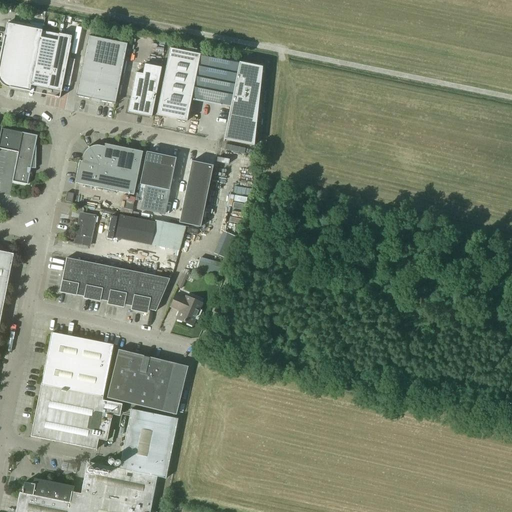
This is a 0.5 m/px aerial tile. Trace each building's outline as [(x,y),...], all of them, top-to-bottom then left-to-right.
[(3,38),(0,53),(0,83),(1,85),(3,86),(4,87),(6,88),(7,89),(9,89),(9,88),(29,92),(30,86),(31,86),(41,38),(40,38),(42,31),(6,24),(4,38),(3,38)] [(59,42),(49,90),(60,92),(68,51),(69,51),(70,45),(69,45),(71,37),(58,35),(57,42),(59,42)] [(115,105),(127,45),(87,37),(75,97),(91,100),(91,102),(98,103),(99,101),(115,105)] [(59,42),(57,42),(41,38),(31,86),(49,90),(59,42)] [(262,68),(169,49),(156,116),(186,122),(191,99),(230,107),(223,142),(224,141),(253,146),(262,68)] [(136,74),(128,113),(152,118),(162,69),(145,66),(143,75),(136,74)] [(0,141),(0,149),(19,153),(13,183),(28,186),(30,175),(32,176),(32,174),(28,173),(28,169),(36,170),(37,142),(38,137),(3,130),(0,141)] [(102,167),(139,175),(143,153),(105,145),(105,146),(105,148),(100,147),(98,147),(96,147),(93,148),(92,148),(90,149),(102,167)] [(90,149),(89,147),(88,148),(90,150),(87,151),(86,153),(85,154),(84,156),(84,158),(83,163),(81,162),(80,162),(75,184),(76,185),(76,184),(134,196),(139,175),(102,167),(90,149)] [(144,163),(174,169),(176,159),(146,152),(144,163)] [(191,162),(188,174),(210,179),(212,166),(191,162)] [(144,163),(142,173),(171,180),(174,169),(144,163)] [(169,191),(171,180),(142,173),(139,185),(169,191)] [(188,174),(186,186),(207,191),(210,179),(188,174)] [(207,191),(186,186),(183,199),(205,203),(207,191)] [(146,187),(142,211),(165,216),(170,192),(146,187)] [(74,195),(67,193),(66,202),(73,204),(74,195)] [(183,199),(181,211),(202,216),(205,203),(183,199)] [(202,216),(181,211),(178,223),(200,228),(202,216)] [(74,244),(89,247),(95,217),(86,216),(85,220),(79,219),(74,244)] [(120,217),(120,219),(116,239),(150,246),(155,223),(120,217)] [(0,320),(13,255),(0,252),(0,320)] [(59,293),(83,297),(84,297),(90,264),(66,259),(59,293)] [(84,297),(107,302),(114,268),(90,264),(84,297)] [(114,268),(107,302),(131,307),(138,273),(114,268)] [(156,312),(169,280),(138,273),(131,307),(156,312)] [(176,319),(192,326),(202,304),(186,297),(185,299),(176,295),(170,307),(179,311),(176,319)] [(77,367),(82,340),(51,334),(46,361),(77,367)] [(82,340),(77,367),(72,391),(103,397),(113,347),(82,340)] [(188,369),(188,368),(149,359),(149,361),(143,360),(143,358),(118,351),(118,352),(107,400),(176,417),(187,369),(188,369)] [(77,367),(46,361),(41,384),(72,391),(77,367)] [(106,443),(112,416),(119,418),(122,406),(102,402),(103,397),(72,391),(41,384),(30,438),(96,451),(98,441),(106,443)] [(80,495),(72,493),(71,493),(72,488),(42,482),(33,485),(31,485),(23,483),(21,494),(19,494),(15,511),(149,511),(150,511),(151,505),(152,501),(156,478),(166,480),(178,420),(131,411),(119,470),(87,463),(84,475),(80,495)] [(71,493),(72,493),(73,487),(48,482),(48,481),(33,478),(31,485),(33,485),(42,482),(72,488),(71,493)]
